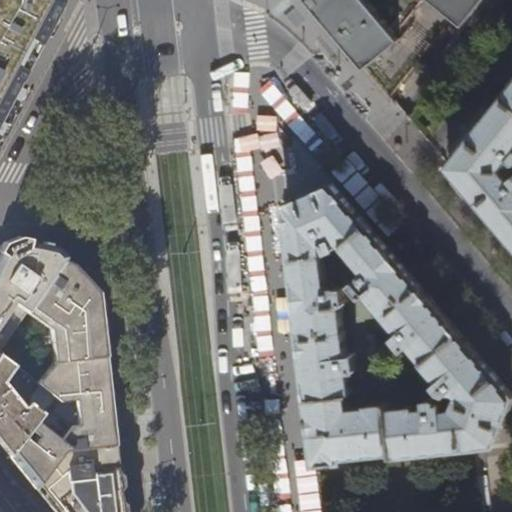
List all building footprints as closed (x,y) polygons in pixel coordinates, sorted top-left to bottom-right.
[(0,0),(0,121),(20,83),(53,23),(57,15),(59,0),(0,0)] [(391,97),(447,29),(457,36),(485,0),(307,0),(346,45),(380,85),(391,97)] [(511,84),(448,165),(473,194),(511,239),(511,84)] [(497,443),(511,402),(511,392),(452,322),(408,271),(374,231),(333,183),(287,203),(289,216),(299,303),(307,374),(317,461),(342,459),(342,455),(393,450),(394,454),(443,449),(497,443)] [(65,259),(55,247),(18,239),(3,244),(2,247),(55,273),(64,261),(65,259)] [(49,281),(55,273),(2,247),(0,249),(0,298),(27,313),(32,305),(22,300),(35,274),(49,281)] [(99,320),(96,292),(80,274),(70,264),(64,261),(55,273),(49,281),(43,291),(39,296),(32,305),(27,313),(26,314),(49,330),(55,363),(53,364),(38,385),(54,397),(59,390),(73,373),(78,366),(82,361),(83,360),(104,358),(99,320)] [(39,296),(43,291),(36,286),(32,291),(39,296)] [(0,351),(26,314),(27,313),(0,298),(0,351)] [(1,382),(12,367),(0,357),(0,444),(8,455),(28,429),(54,397),(38,385),(29,397),(29,402),(22,407),(1,382)] [(114,447),(107,390),(106,376),(104,358),(83,360),(82,361),(78,366),(73,373),(59,390),(54,397),(28,429),(8,455),(34,488),(61,451),(113,447),(114,447)] [(120,511),(117,485),(113,447),(61,451),(34,488),(54,511),(120,511)]
